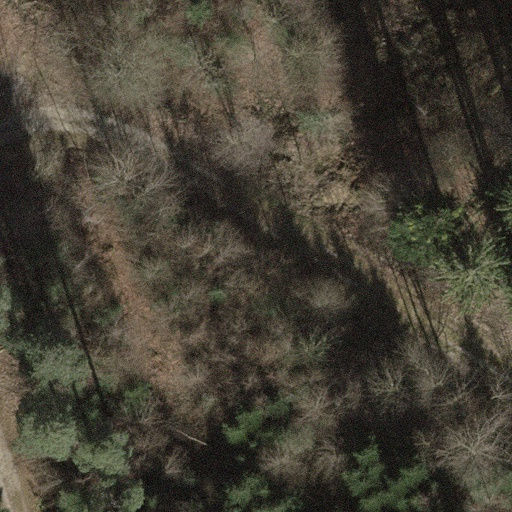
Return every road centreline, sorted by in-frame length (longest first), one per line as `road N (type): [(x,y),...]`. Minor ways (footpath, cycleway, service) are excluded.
road 1 (track): [(21,106),(131,136),(511,371)]
road 2 (track): [(0,9),(21,106),(0,133)]
